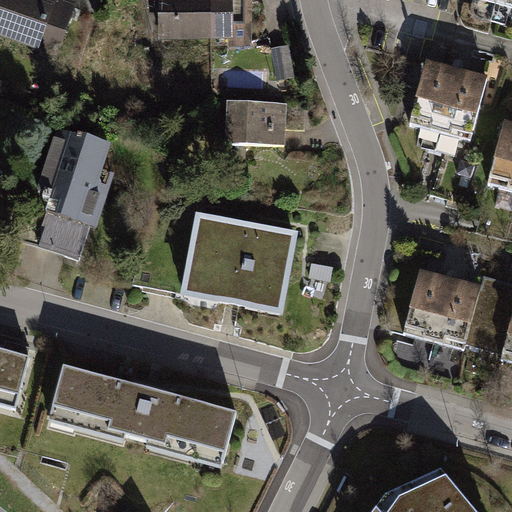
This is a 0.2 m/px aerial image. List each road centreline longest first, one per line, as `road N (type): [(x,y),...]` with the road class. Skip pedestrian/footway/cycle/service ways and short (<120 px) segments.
road 1 (tertiary): [(336,394),(376,198),(317,0)]
road 2 (residential): [(336,394),(0,302)]
road 3 (residential): [(511,438),(336,394)]
road 4 (tertiary): [(285,511),(336,394)]
